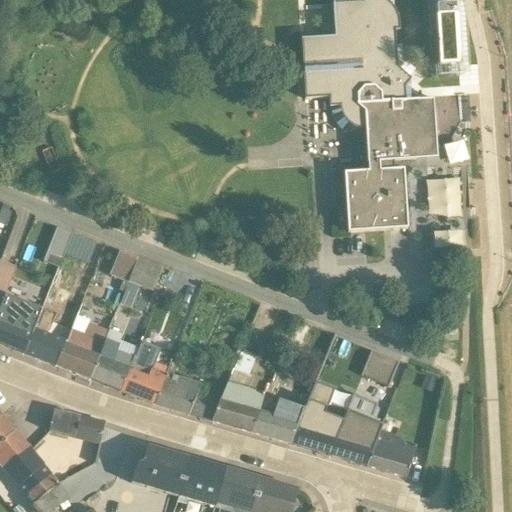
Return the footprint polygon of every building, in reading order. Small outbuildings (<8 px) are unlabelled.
[(331,6),(333,40),(299,43),(303,103),(327,101),(329,116),(331,123),(335,129),(341,134),(349,139),(356,141),(363,141),(366,174),(342,175),(346,235),(406,232),(402,175),(401,172),(393,172),(392,165),(435,162),(435,152),(431,102),(409,104),(409,96),(408,85),(410,82),(406,79),(399,72),(395,69),(393,37),(393,33),(398,33),(395,18),(391,10),(391,2),(382,3),(377,0),(375,0),(359,0),(360,4),(331,6)] [(456,69),(452,9),(432,11),(436,70),(456,69)] [(403,68),(399,72),(406,79),(410,75),(403,68)] [(50,250),(89,264),(97,241),(58,227),(50,250)] [(460,235),(431,236),(432,252),(460,251),(460,235)] [(167,273),(116,252),(104,280),(127,289),(124,295),(153,307),(167,273)] [(0,306),(15,270),(14,269),(0,262),(0,306)] [(41,309),(5,294),(0,307),(0,346),(23,356),(41,309)] [(55,315),(42,309),(41,309),(23,356),(53,369),(68,333),(51,326),(55,315)] [(69,332),(53,369),(89,382),(107,334),(89,326),(90,324),(76,318),(70,332),(69,332)] [(452,326),(443,326),(443,338),(452,338),(452,326)] [(123,333),(110,328),(89,382),(102,387),(101,389),(105,390),(105,389),(119,394),(136,351),(119,344),(123,333)] [(362,375),(388,385),(398,358),(372,349),(362,375)] [(255,360),(239,354),(222,392),(210,424),(249,435),(263,397),(245,392),(250,380),(247,378),(255,360)] [(119,394),(152,407),(164,376),(151,371),(151,369),(137,363),(139,358),(135,356),(134,356),(119,394)] [(169,364),(152,407),(173,413),(170,412),(173,413),(173,414),(170,413),(170,412),(169,413),(173,414),(174,413),(210,424),(221,394),(172,378),(176,367),(169,364)] [(333,392),(314,385),(289,447),(327,458),(341,424),(324,417),(333,392)] [(375,407),(352,396),(340,425),(327,458),(365,469),(380,428),(376,426),(377,423),(370,419),(375,407)] [(263,397),(249,435),(265,440),(265,441),(268,442),(269,441),(289,447),(302,411),(263,397)] [(78,420),(53,414),(49,434),(72,440),(78,420)] [(0,472),(27,452),(0,419),(0,472)] [(72,442),(98,448),(103,425),(78,420),(72,442)] [(379,433),(365,469),(404,481),(414,449),(391,443),(393,438),(379,433)] [(136,466),(130,486),(177,500),(188,461),(146,449),(141,464),(140,466),(137,466),(136,466)] [(27,452),(0,472),(15,490),(16,489),(31,507),(57,488),(27,452)] [(177,500),(213,511),(224,471),(188,461),(177,500)] [(215,505),(236,511),(249,511),(259,482),(224,471),(215,505)] [(289,511),(295,493),(259,482),(249,511),(289,511)] [(57,488),(29,509),(31,511),(52,511),(68,502),(57,488)]
